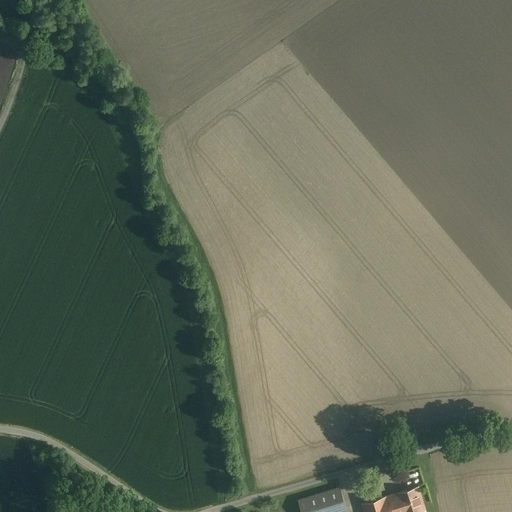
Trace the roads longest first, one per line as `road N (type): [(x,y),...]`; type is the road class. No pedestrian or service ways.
road 1 (unclassified): [(215,511),(430,449),(511,437)]
road 2 (unclassified): [(0,430),(54,444),(159,511)]
road 3 (unclassified): [(30,0),(30,31),(0,120)]
